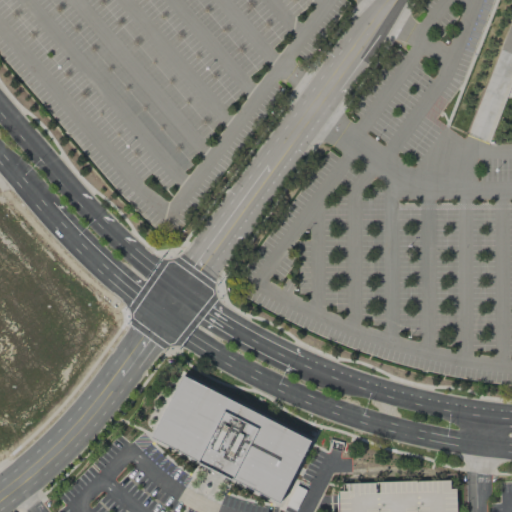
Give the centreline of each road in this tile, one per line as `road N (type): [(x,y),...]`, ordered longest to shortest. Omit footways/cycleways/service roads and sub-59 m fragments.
road 1 (secondary): [(162,321),(305,399),(436,440),(511,450)]
road 2 (residential): [(388,0),(180,295)]
road 3 (residential): [(180,295),(80,429),(0,499)]
road 4 (secondary): [(180,295),(89,209),(0,105)]
road 5 (secondary): [(483,412),(392,394),(301,361)]
road 6 (secondary): [(49,213),(162,321)]
road 7 (secondary): [(301,361),(180,295)]
